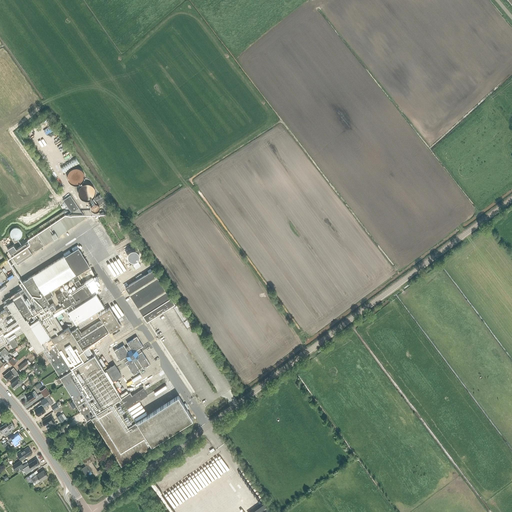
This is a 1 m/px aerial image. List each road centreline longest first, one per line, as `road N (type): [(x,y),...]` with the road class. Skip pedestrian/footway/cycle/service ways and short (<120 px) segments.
road 1 (tertiary): [(92,511),(511,199)]
road 2 (secondary): [(86,511),(0,389)]
road 3 (unknown): [(134,322),(104,347),(124,386),(136,390),(170,364)]
